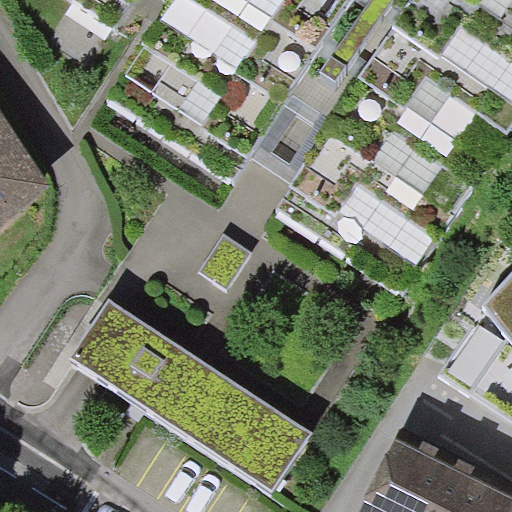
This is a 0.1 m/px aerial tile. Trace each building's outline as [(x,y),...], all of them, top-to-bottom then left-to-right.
[(235,187),(357,0),(70,0),(143,45),(108,101),(235,187)] [(511,127),(511,0),(412,0),(273,210),(407,294),(511,127)] [(0,111),(0,224),(52,187),(0,111)] [(511,423),(511,260),(501,254),(462,311),(481,324),(442,378),(511,423)] [(272,496),(313,436),(111,299),(70,359),(272,496)] [(511,511),(511,486),(408,435),(369,511),(511,511)]
